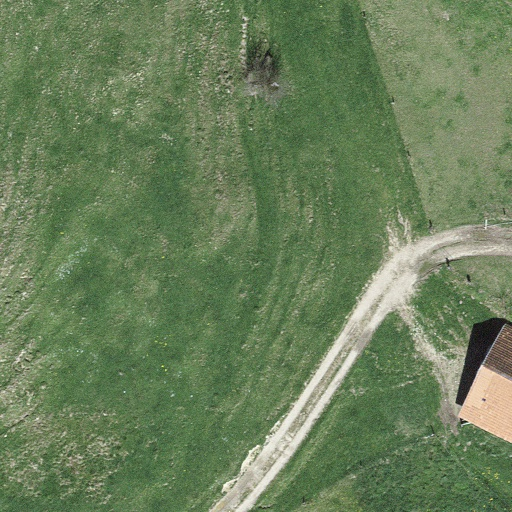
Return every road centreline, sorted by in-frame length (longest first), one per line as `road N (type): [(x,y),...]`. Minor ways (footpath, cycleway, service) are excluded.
road 1 (track): [(261,511),(412,277),(485,246),(511,250)]
road 2 (track): [(511,497),(462,445),(388,314)]
